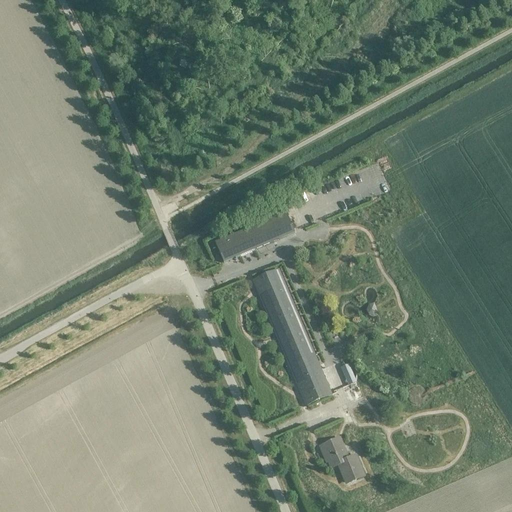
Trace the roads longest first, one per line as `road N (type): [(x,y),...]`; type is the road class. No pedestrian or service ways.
road 1 (unclassified): [(179,260),(61,0)]
road 2 (unclassified): [(288,511),(179,260)]
road 3 (track): [(156,207),(244,156),(321,65)]
road 4 (unclassified): [(0,359),(179,260)]
